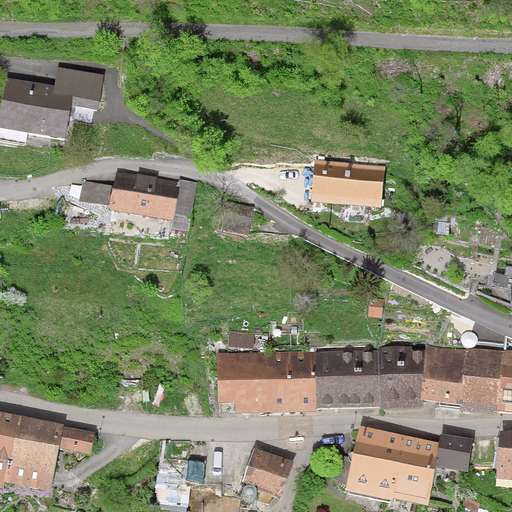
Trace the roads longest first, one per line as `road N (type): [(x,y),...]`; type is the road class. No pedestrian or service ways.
road 1 (residential): [(511,331),(322,244),(220,179),(181,168),(109,164),(0,192)]
road 2 (residential): [(0,403),(105,424),(214,429),(511,425)]
road 3 (residential): [(511,47),(0,27)]
